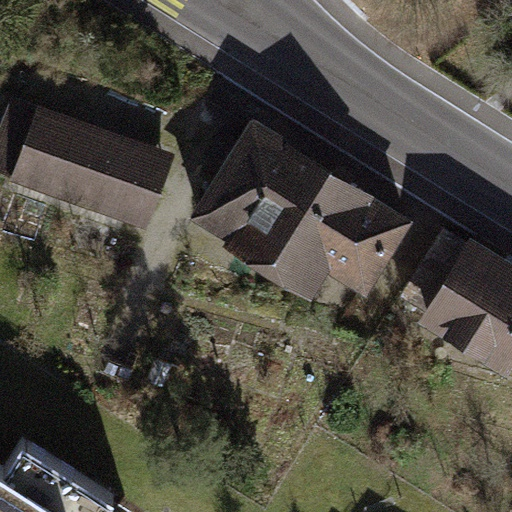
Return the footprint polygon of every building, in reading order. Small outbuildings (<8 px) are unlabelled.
[(0,165),(15,171),(35,117),(14,109),(0,145),(0,165)] [(82,131),(36,114),(35,117),(15,171),(146,220),(161,181),(75,149),(82,131)] [(255,122),(199,212),(234,234),(248,211),(289,236),(331,170),(255,122)] [(406,217),(331,170),(289,236),(365,283),(406,217)] [(511,349),(511,266),(473,242),(471,245),(445,228),(405,293),(431,309),(430,312),(506,359),(511,349)] [(0,511),(102,511),(114,493),(23,436),(4,465),(0,462),(0,511)]
